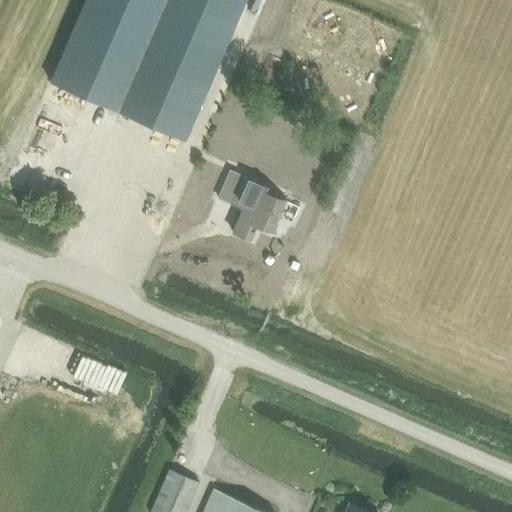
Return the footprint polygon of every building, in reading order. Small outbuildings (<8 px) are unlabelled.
[(89,0),(52,83),(182,141),(245,0),(89,0)] [(284,0),(267,0),(255,26),(278,37),(293,4),(284,0)] [(251,45),(236,78),(249,84),(264,51),(251,45)] [(79,99),(75,111),(93,117),(98,105),(79,99)] [(229,170),(218,197),(242,208),(232,231),(237,234),(250,239),(253,232),(257,225),(272,231),(285,200),(270,194),(272,189),(246,177),(247,176),(244,174),(243,176),(229,170)] [(187,511),(200,481),(177,472),(168,468),(149,511),(187,511)] [(269,511),(215,488),(204,511),(269,511)]
